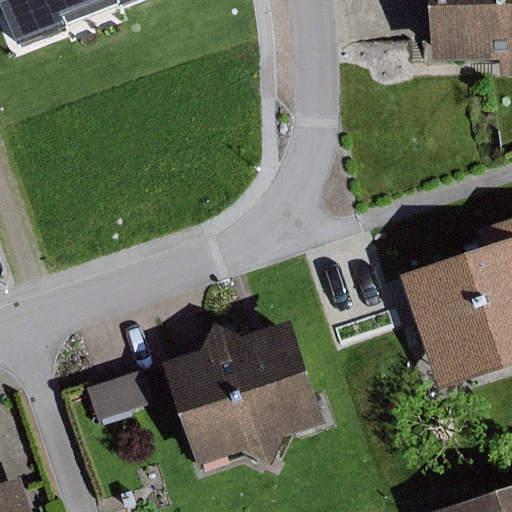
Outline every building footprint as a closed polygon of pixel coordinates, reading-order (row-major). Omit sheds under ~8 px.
[(0,0),(0,6),(15,46),(64,28),(58,12),(90,0),(119,0),(121,4),(130,0),(0,0)] [(511,0),(445,0),(446,62),(503,62),(503,75),(511,75),(511,0)] [(511,221),(491,228),(497,247),(412,273),(447,384),(511,363),(511,221)] [(202,353),(166,365),(200,465),(239,452),(270,465),(282,438),(325,424),(289,324),(242,340),(215,325),(202,353)] [(143,371),(88,389),(99,421),(154,402),(143,371)] [(31,511),(21,478),(0,484),(0,511),(31,511)] [(511,511),(511,494),(458,511),(511,511)]
